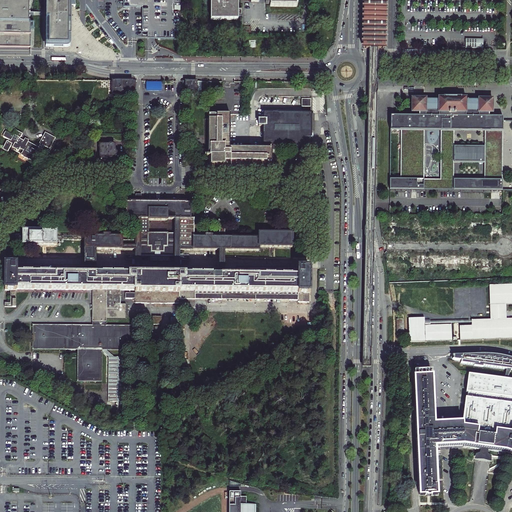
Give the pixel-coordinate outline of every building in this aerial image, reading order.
[(0,0),(0,49),(30,50),(30,30),(34,30),(34,23),(29,23),(28,0),(45,0),(45,50),(68,50),(70,47),(71,8),(77,8),(77,0),(0,0)] [(180,0),(123,0),(124,7),(134,7),(142,7),(142,32),(148,32),(148,38),(158,39),(174,39),(174,33),(180,33),(180,0)] [(213,0),(213,20),(240,20),(240,0),(271,0),(271,3),(273,3),(273,7),(301,8),(300,0),(213,0)] [(376,49),(383,49),(383,39),(383,38),(384,0),(364,0),(364,38),(364,49),(371,49),(376,49)] [(465,40),(465,49),(483,49),(483,40),(465,40)] [(133,81),(112,81),(112,94),(131,94),(131,89),(131,87),(133,87),(133,81)] [(187,87),(187,90),(187,95),(195,95),(195,92),(197,92),(197,82),(185,82),(185,87),(187,87)] [(81,97),(41,98),(41,107),(38,107),(38,115),(81,114),(81,97)] [(308,99),(302,99),(301,107),(311,107),(311,97),(308,97),(308,99)] [(479,99),(479,101),(467,101),(466,98),(439,98),(438,101),(426,101),(426,99),(412,99),(412,113),(419,113),(419,117),(390,116),(390,131),(401,131),(400,179),(390,179),(390,190),(503,191),(503,121),(503,117),(489,117),(489,114),(493,114),(493,99),(479,99)] [(263,127),(263,145),(294,146),(294,148),(299,148),(299,145),(311,146),(311,129),(313,129),(313,115),(311,115),(311,114),(264,113),(264,120),(259,120),(259,127),(263,127)] [(208,119),(208,148),(230,149),(230,114),(216,114),(216,115),(209,115),(209,119),(208,119)] [(38,148),(28,142),(27,143),(24,141),(20,139),(22,134),(15,130),(13,135),(6,132),(3,137),(9,140),(8,142),(7,141),(3,149),(8,152),(11,146),(17,149),(16,150),(18,151),(20,149),(24,151),(21,155),(36,164),(45,147),(50,149),(53,144),(56,138),(45,133),(39,143),(40,144),(38,148)] [(230,149),(208,148),(208,156),(205,156),(205,157),(209,157),(209,170),(267,171),(267,170),(273,170),(273,162),(272,162),(272,149),(251,149),(251,144),(243,144),(243,149),(230,149)] [(99,158),(109,158),(115,158),(115,157),(117,156),(117,153),(115,151),(115,145),(100,145),(99,158)] [(186,202),(180,202),(180,199),(175,199),(175,203),(141,202),(141,195),(136,195),(136,202),(131,202),(125,202),(125,207),(124,207),(124,210),(125,210),(125,211),(126,211),(126,219),(136,219),(136,241),(122,240),(122,237),(110,237),(110,234),(103,234),(103,237),(57,236),(57,231),(23,231),(23,236),(22,236),(22,238),(23,238),(23,245),(57,245),(57,240),(85,240),(85,255),(96,255),(96,249),(136,249),(135,271),(130,271),(130,275),(122,275),(122,270),(115,270),(115,269),(103,270),(103,274),(95,274),(96,268),(85,268),(84,274),(16,274),(17,266),(5,265),(5,290),(11,290),(11,302),(5,302),(5,307),(16,307),(16,289),(93,289),(92,326),(34,325),(34,348),(79,349),(78,381),(101,381),(101,349),(138,350),(138,326),(107,326),(107,319),(126,319),(126,304),(120,304),(120,290),(135,290),(135,293),(125,293),(125,298),(134,298),(135,303),(178,304),(179,299),(183,299),(183,294),(185,294),(185,299),(195,299),(195,297),(201,297),(201,294),(218,294),(218,299),(225,299),(226,294),(289,295),(289,300),(298,300),(298,302),(309,302),(309,268),(298,268),(298,277),(224,276),(224,270),(219,270),(219,276),(212,275),(212,271),(205,271),(205,269),(193,271),(193,275),(185,275),(185,272),(179,272),(180,250),(219,250),(219,256),(224,256),(224,250),(259,251),(259,247),(292,248),(292,245),(292,235),(292,234),(280,234),(270,234),(259,233),(259,238),(230,237),(230,238),(225,238),(219,238),(212,238),(212,236),(206,235),(206,238),(193,238),(194,219),(190,219),(190,203),(186,203),(186,202)] [(388,225),(388,238),(503,238),(503,227),(494,228),(494,223),(469,223),(469,229),(397,229),(397,216),(390,216),(390,225),(388,225)] [(228,224),(225,220),(224,220),(223,221),(221,220),(219,219),(216,224),(215,226),(219,228),(219,238),(225,238),(225,228),(229,226),(228,224)] [(96,268),(96,255),(85,255),(85,268),(96,268)] [(502,269),(503,259),(471,259),(470,259),(469,257),(388,256),(388,268),(396,268),(397,265),(403,265),(404,265),(405,269),(426,269),(428,268),(437,269),(437,266),(446,266),(448,265),(448,271),(453,271),(454,266),(469,266),(469,269),(477,269),(478,272),(486,272),(486,274),(494,274),(494,268),(502,269)] [(511,304),(511,285),(489,286),(491,320),(472,320),(472,326),(460,327),(461,340),(511,338),(511,318),(506,319),(505,305),(511,304)] [(152,317),(152,326),(162,326),(162,317),(152,317)] [(451,325),(424,326),(424,318),(409,319),(409,342),(452,340),(451,325)] [(471,355),(454,354),(453,361),(462,362),(463,364),(475,365),(476,367),(486,367),(508,370),(507,380),(510,380),(511,375),(511,356),(510,356),(501,356),(486,355),(471,355)] [(511,380),(469,375),(466,393),(468,393),(467,399),(466,399),(462,423),(434,424),(432,376),(415,377),(420,496),(427,495),(427,497),(431,497),(431,495),(438,495),(435,447),(464,446),(464,447),(505,452),(505,451),(511,453),(511,380)] [(200,441),(206,446),(210,441),(204,436),(200,441)] [(258,511),(258,500),(249,500),(249,492),(243,492),(243,487),(237,487),(232,487),(232,501),(235,501),(235,511),(258,511)]
